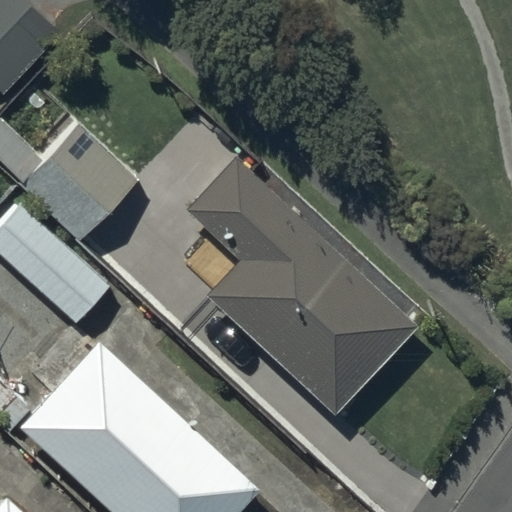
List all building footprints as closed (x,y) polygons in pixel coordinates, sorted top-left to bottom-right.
[(57,24),(31,0),(0,0),(0,82),(2,84),(57,24)] [(40,147),(2,110),(0,111),(0,152),(18,170),(40,147)] [(135,170),(76,114),(19,175),(78,230),(135,170)] [(413,316),(232,153),(186,203),(237,249),(200,289),(331,406),(413,316)] [(107,276),(17,196),(0,214),(0,252),(71,316),(107,276)] [(95,330),(19,414),(128,511),(224,511),(257,476),(95,330)] [(0,511),(31,511),(1,484),(0,484),(0,511)]
